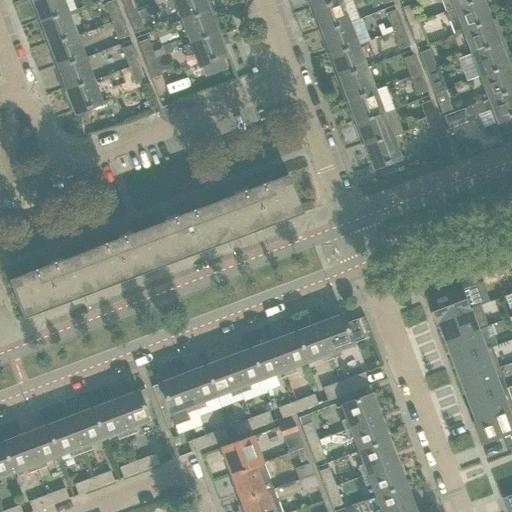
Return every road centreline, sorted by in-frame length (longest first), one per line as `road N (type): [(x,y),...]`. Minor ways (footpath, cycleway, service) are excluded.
road 1 (residential): [(0,396),(360,256)]
road 2 (residential): [(349,226),(12,354)]
road 3 (residential): [(293,80),(75,156),(52,146),(24,88)]
road 4 (residential): [(460,511),(360,256)]
road 5 (residential): [(511,166),(349,226)]
road 6 (residential): [(360,256),(511,198)]
road 7 (residential): [(349,226),(293,80)]
